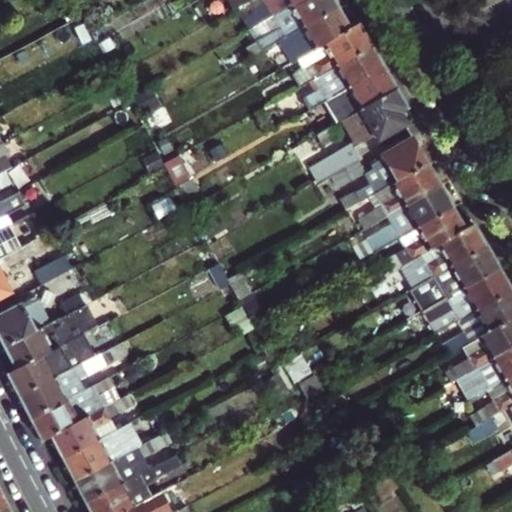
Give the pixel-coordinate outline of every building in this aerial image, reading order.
[(247,29),(272,15),(298,0),(262,0),(264,2),(255,7),(257,10),(241,19),(247,29)] [(333,0),(298,0),(272,15),(279,26),(254,40),(259,50),(284,36),(337,6),(333,0)] [(337,6),(284,36),(289,46),(270,57),(277,69),(297,58),(305,53),(349,28),(337,6)] [(349,28),(305,53),(311,64),(303,68),(292,74),(299,85),(313,77),(370,44),(358,23),(349,28)] [(310,108),(326,98),(382,66),(370,44),(313,77),(320,90),(304,99),(310,108)] [(297,58),(303,68),(311,64),(305,53),(297,58)] [(382,66),(326,98),(332,110),(336,107),(342,118),(395,88),(382,66)] [(94,93),(111,84),(105,73),(88,82),(94,93)] [(395,88),(342,118),(354,140),(307,166),(316,182),(359,158),(353,147),(375,135),(377,139),(404,124),(398,113),(406,108),(395,88)] [(328,112),(334,123),(342,118),(336,107),(332,110),(328,112)] [(315,119),(321,130),(334,123),(328,112),(315,119)] [(334,123),(321,130),(305,140),(310,149),(315,150),(341,135),(334,123)] [(374,193),(427,163),(412,136),(380,154),(382,158),(370,165),(377,178),(339,199),(345,209),(374,193)] [(0,170),(10,166),(6,159),(0,162),(0,170)] [(338,187),(365,172),(359,160),(331,175),(338,187)] [(363,228),(386,215),(439,185),(427,163),(374,193),(381,205),(357,218),(363,228)] [(10,166),(0,170),(0,186),(16,178),(10,166)] [(439,185),(386,215),(392,226),(365,241),(371,251),(398,236),(451,205),(439,185)] [(0,227),(1,227),(0,224),(0,215),(23,202),(17,190),(0,198),(0,227)] [(384,274),(409,260),(464,228),(451,205),(398,236),(404,247),(378,262),(384,274)] [(406,292),(432,277),(485,246),(472,223),(464,228),(409,260),(415,270),(399,279),(406,292)] [(0,227),(0,256),(17,248),(19,246),(7,224),(1,227),(0,227)] [(45,232),(29,241),(35,253),(51,244),(45,232)] [(0,296),(10,291),(0,272),(0,268),(16,259),(18,262),(35,253),(29,241),(17,248),(0,256),(0,296)] [(415,300),(421,311),(497,268),(485,246),(432,277),(438,287),(415,300)] [(40,282),(66,269),(77,263),(71,251),(33,270),(40,282)] [(214,263),(207,267),(219,289),(229,284),(227,280),(225,277),(217,262),(214,263)] [(434,334),(457,321),(510,291),(497,268),(421,311),(434,334)] [(240,273),(227,280),(229,284),(238,299),(250,292),(240,273)] [(463,332),(470,342),(511,318),(511,293),(510,291),(457,321),(463,332)] [(59,303),(65,313),(83,304),(77,293),(59,303)] [(0,313),(0,341),(3,346),(48,322),(37,300),(23,307),(21,303),(0,313)] [(65,313),(48,322),(3,346),(14,368),(96,325),(85,303),(83,304),(65,313)] [(467,355),(474,369),(490,360),(511,347),(511,318),(470,342),(462,347),(467,355)] [(5,373),(16,395),(81,361),(76,351),(84,347),(112,332),(106,320),(96,325),(14,368),(5,373)] [(456,336),(462,347),(470,342),(463,332),(456,336)] [(456,336),(440,345),(446,355),(462,347),(456,336)] [(81,361),(16,395),(28,417),(84,388),(79,378),(124,354),(117,342),(89,357),(81,361)] [(89,357),(84,347),(76,351),(81,361),(89,357)] [(479,377),(486,390),(511,375),(511,347),(490,360),(494,368),(479,377)] [(460,363),(466,373),(474,369),(467,355),(458,360),(460,363)] [(474,369),(479,377),(494,368),(490,360),(474,369)] [(444,371),(450,382),(466,373),(460,363),(444,371)] [(277,370),(265,377),(277,399),(289,393),(286,387),(277,370)] [(475,425),(489,417),(507,407),(511,404),(511,375),(486,390),(493,402),(469,415),(475,425)] [(84,388),(28,417),(40,440),(49,435),(103,406),(97,394),(112,386),(107,376),(84,388)] [(310,378),(299,384),(307,398),(318,393),(310,378)] [(457,393),(463,403),(477,395),(471,385),(457,393)] [(60,457),(115,428),(109,416),(133,403),(128,393),(103,406),(49,435),(60,457)] [(145,427),(139,415),(123,424),(129,435),(130,436),(145,427)] [(489,417),(475,425),(466,430),(472,442),(496,429),(489,417)] [(123,424),(115,428),(121,439),(129,435),(123,424)] [(60,457),(72,479),(127,450),(121,439),(115,428),(60,457)] [(72,479),(84,501),(138,472),(147,468),(136,445),(127,450),(72,479)] [(147,468),(152,478),(168,469),(163,459),(147,468)] [(423,465),(409,466),(410,474),(423,473),(423,465)] [(144,483),(152,478),(147,468),(138,472),(144,483)] [(138,472),(84,501),(89,511),(117,511),(150,495),(144,483),(138,472)] [(380,490),(394,482),(388,473),(374,481),(380,490)] [(352,506),(366,498),(360,489),(346,496),(349,501),(352,506)] [(170,511),(171,511),(159,490),(150,495),(117,511),(170,511)] [(342,511),(352,506),(349,501),(335,509),(336,511),(342,511)]
